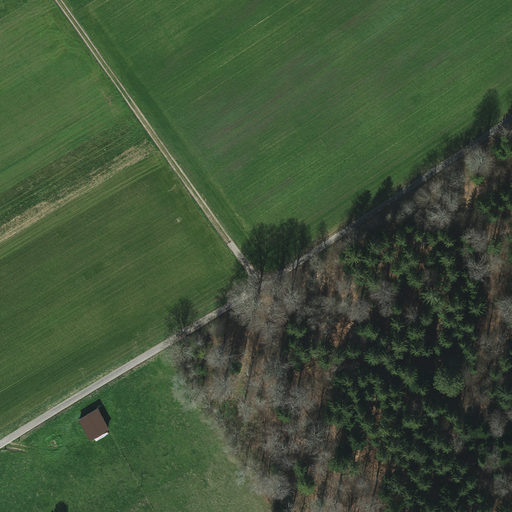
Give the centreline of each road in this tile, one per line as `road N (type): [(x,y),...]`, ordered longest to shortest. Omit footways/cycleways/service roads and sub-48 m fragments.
road 1 (unclassified): [(511,118),(338,240),(0,443)]
road 2 (track): [(262,287),(57,0)]
